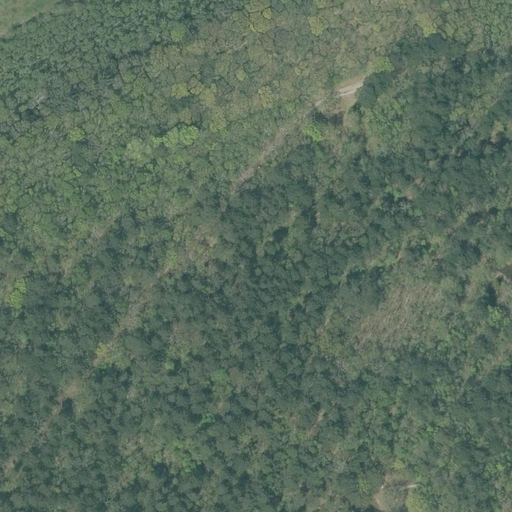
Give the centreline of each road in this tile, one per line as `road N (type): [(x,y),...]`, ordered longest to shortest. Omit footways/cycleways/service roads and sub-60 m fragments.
road 1 (track): [(511,49),(320,99),(0,479)]
road 2 (unknown): [(0,121),(62,92),(110,92),(387,0)]
road 3 (unknown): [(250,511),(294,496),(344,497),(455,476),(511,495)]
road 4 (unknown): [(511,106),(455,0)]
